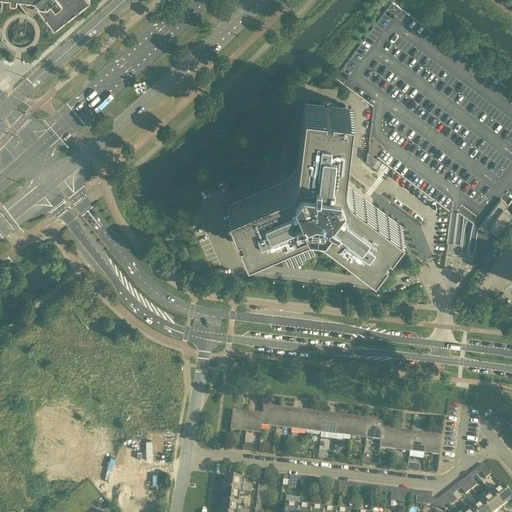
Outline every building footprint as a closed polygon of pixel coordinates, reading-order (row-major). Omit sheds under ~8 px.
[(40,0),(51,12),(52,15),(54,15),(56,13),(72,0),(40,0)] [(387,163),(392,167),(435,199),(450,211),(451,206),(455,209),(462,214),(470,220),(471,219),(472,220),(477,224),(487,231),(490,228),(497,234),(511,214),(511,213),(504,208),(511,198),(511,93),(392,3),(337,78),(374,106),(370,145),(369,145),(367,159),(377,168),(383,160),(387,163)] [(276,248),(283,266),(284,266),(300,268),(301,259),(315,254),(313,249),(319,247),(317,241),(327,228),(373,262),(385,246),(383,244),(387,239),(389,240),(401,224),(352,187),(350,184),(347,181),(345,178),(344,175),(344,172),(344,170),(344,168),(344,165),(351,107),(331,104),(330,107),(324,106),(324,103),(304,101),(297,161),(296,165),(295,168),(294,169),(292,172),(290,175),(288,176),(286,178),(283,179),(239,198),(227,203),(235,222),(238,221),(240,227),(238,228),(246,247),(262,240),(267,252),(276,248)] [(260,427),(261,427),(275,429),(278,408),(263,406),(262,414),(260,427)] [(290,431),(293,410),(278,408),(275,429),(290,431)] [(305,432),(308,412),(293,410),(290,431),(305,432)] [(245,432),(247,413),(232,411),(229,431),(245,432)] [(323,414),(308,412),(305,432),(320,434),(323,414)] [(262,414),(247,413),(245,432),(260,434),(261,427),(260,427),(262,414)] [(320,434),(319,443),(334,444),(335,436),(337,415),(323,414),(320,434)] [(350,438),(352,417),(337,415),(335,436),(350,438)] [(365,440),(367,419),(352,417),(350,438),(365,440)] [(367,419),(365,440),(379,442),(380,442),(381,429),(383,421),(367,419)] [(396,431),(381,429),(380,442),(379,442),(379,449),(394,451),(396,431)] [(394,451),(393,458),(400,459),(400,452),(409,453),(411,433),(396,431),(394,451)] [(424,455),(426,435),(411,433),(409,453),(424,455)] [(424,455),(439,456),(441,436),(426,435),(424,455)] [(318,451),(317,459),(325,460),(327,452),(318,451)] [(485,479),(491,475),(483,464),(477,469),(485,479)] [(469,475),(463,480),(471,490),(477,486),(469,475)] [(289,476),(288,489),(295,490),(297,477),(289,476)] [(224,478),(223,492),(240,494),(244,494),(245,482),(241,481),(242,480),(224,478)] [(306,491),(313,492),(315,479),(307,478),(306,491)] [(322,480),(315,479),(313,492),(321,493),(322,480)] [(463,480),(457,485),(465,495),(471,490),(463,480)] [(331,494),(339,495),(340,482),(333,481),(331,494)] [(348,483),(340,482),(339,495),(346,496),(348,483)] [(364,498),(372,499),(374,486),(366,486),(364,498)] [(381,487),(374,486),(372,499),(379,500),(381,487)] [(491,495),(501,509),(511,500),(501,487),(491,495)] [(444,495),(443,496),(451,506),(457,501),(453,496),(457,493),(453,488),(449,491),(444,495)] [(390,501),(397,502),(399,490),(391,489),(390,501)] [(407,490),(399,490),(397,502),(405,503),(407,490)] [(240,494),(223,492),(221,504),(238,506),(240,494)] [(415,504),(423,505),(424,493),(417,492),(415,504)] [(432,494),(424,493),(423,505),(430,506),(431,500),(432,494)] [(481,503),(487,511),(496,511),(501,509),(491,495),(481,503)] [(445,511),(451,506),(443,496),(437,501),(445,511)] [(285,505),(284,511),(297,511),(299,506),(300,498),(286,497),(285,505)] [(73,498),(56,511),(73,511),(80,506),(73,498)] [(470,511),(471,511),(487,511),(481,503),(470,511)]
